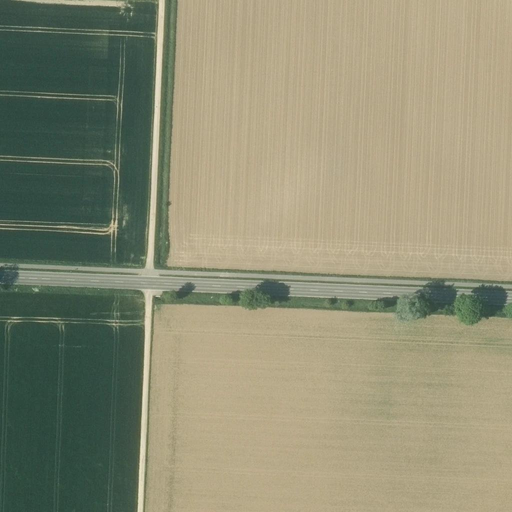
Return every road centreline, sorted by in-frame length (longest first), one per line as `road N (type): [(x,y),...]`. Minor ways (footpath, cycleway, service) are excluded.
road 1 (tertiary): [(0,277),(511,299)]
road 2 (track): [(161,0),(149,284)]
road 3 (track): [(140,511),(149,284)]
